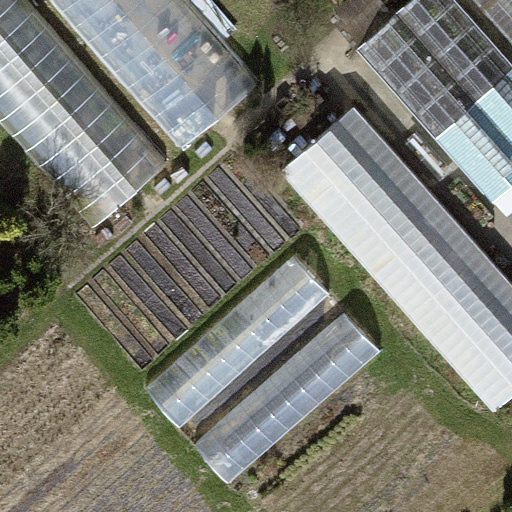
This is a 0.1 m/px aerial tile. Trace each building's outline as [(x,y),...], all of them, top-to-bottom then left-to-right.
[(169,161),(25,0),(0,0),(0,117),(96,225),(169,161)] [(258,84),(184,0),(55,0),(185,148),(258,84)] [(511,187),(511,61),(457,0),(415,0),(362,47),(497,201),(511,187)] [(511,0),(476,0),(511,39),(511,0)] [(511,396),(511,278),(358,106),(285,171),(497,410),(511,396)] [(296,255),(148,387),(183,426),(331,293),(296,255)] [(346,312),(199,444),(233,483),(381,350),(346,312)]
